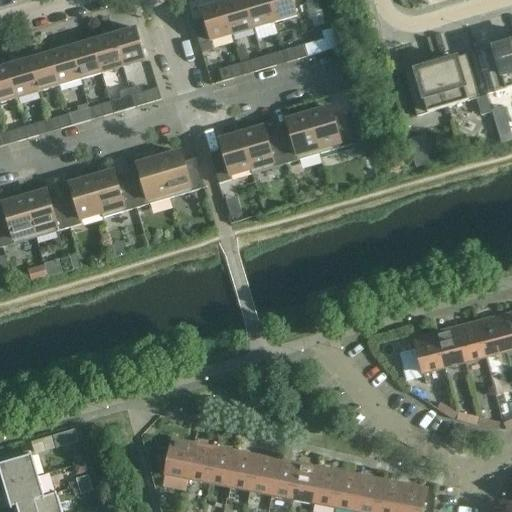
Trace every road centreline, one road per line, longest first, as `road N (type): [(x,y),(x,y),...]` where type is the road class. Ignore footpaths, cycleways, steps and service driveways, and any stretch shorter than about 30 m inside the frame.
road 1 (residential): [(484,473),(399,431),(339,365),(328,340)]
road 2 (residential): [(0,165),(196,109)]
road 3 (residential): [(386,0),(413,29),(511,0)]
road 4 (residential): [(196,109),(315,75)]
